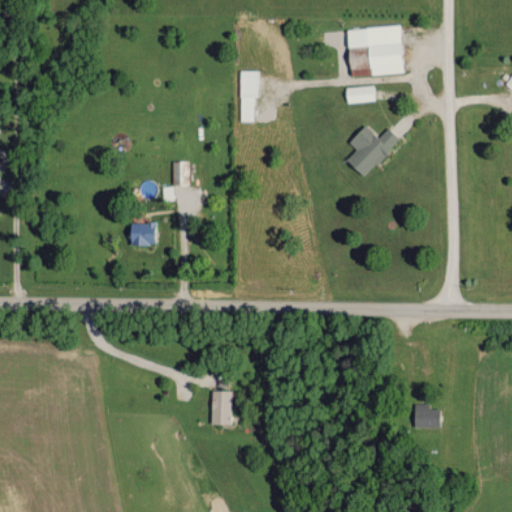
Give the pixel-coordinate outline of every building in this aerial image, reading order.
[(402,72),(399,24),(346,27),(349,75),(402,72)] [(240,120),(257,120),(256,69),(239,69),(240,120)] [(346,102),(375,98),(374,83),(344,87),(346,102)] [(347,140),(355,148),(346,157),(361,175),(399,140),(387,127),(377,137),(365,124),(347,140)] [(188,159),(171,160),(171,184),(188,184),(188,159)] [(129,243),(153,244),(154,221),(129,221),(129,243)] [(230,423),(231,390),(211,389),(210,423),(230,423)] [(413,425),(438,426),(439,408),(426,407),(427,402),(414,402),(413,425)]
